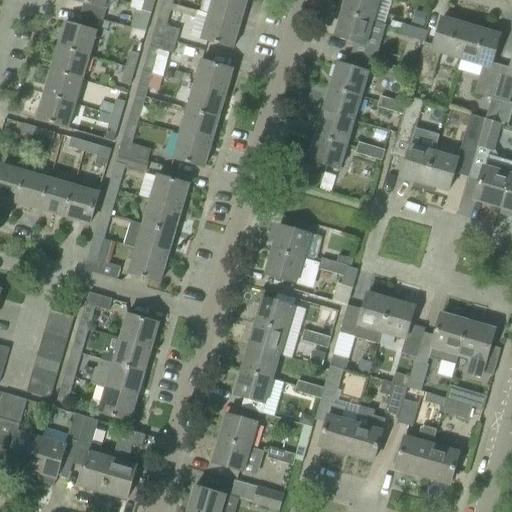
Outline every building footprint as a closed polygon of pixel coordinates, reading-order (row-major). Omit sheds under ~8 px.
[(102,10),(105,0),(71,0),(83,4),(79,15),(100,21),(102,10)] [(154,0),(144,0),(141,13),(141,15),(149,17),(150,14),(154,0)] [(245,0),(212,0),(208,16),(239,25),(247,0),(245,0)] [(344,0),(341,13),(372,22),(378,0),(344,0)] [(161,1),(151,36),(175,43),(179,31),(165,27),(171,4),(161,1)] [(134,11),(129,28),(145,33),(149,17),(141,15),(141,13),(134,11)] [(372,22),(341,13),(334,38),(365,47),(372,22)] [(239,25),(208,16),(200,40),(232,49),(239,25)] [(439,53),(461,59),(470,28),(469,28),(468,29),(456,26),(457,24),(441,20),(432,51),(422,48),(414,76),(431,81),(439,53)] [(57,48),(87,57),(94,33),(64,24),(57,48)] [(398,36),(411,39),(414,29),(401,25),(398,36)] [(473,94),(491,99),(499,70),(490,68),(499,36),(483,32),(483,33),(470,30),(471,28),(470,28),(461,59),(481,65),(473,94)] [(414,29),(411,39),(424,43),(427,33),(414,29)] [(151,36),(141,71),(151,74),(158,51),(172,55),(175,43),(151,36)] [(57,48),(50,72),(80,81),(87,57),(57,48)] [(129,52),(125,67),(134,70),(138,54),(129,52)] [(199,61),(192,85),(225,95),(232,70),(199,61)] [(499,70),(491,99),(507,104),(511,86),(511,61),(509,73),(499,70)] [(337,64),(329,88),(360,97),(368,73),(337,64)] [(134,70),(125,67),(120,84),(129,86),(134,70)] [(141,71),(134,95),(144,98),(151,74),(141,71)] [(50,72),(43,96),(73,105),(80,81),(50,72)] [(176,73),(173,80),(188,84),(190,77),(176,73)] [(192,85),(185,110),(218,120),(225,95),(192,85)] [(329,88),(322,113),(353,122),(360,97),(329,88)] [(134,95),(127,120),(137,123),(144,98),(134,95)] [(73,105),(43,96),(36,120),(66,129),(73,105)] [(380,97),(376,108),(389,112),(392,101),(380,97)] [(402,116),(396,136),(411,141),(412,141),(415,130),(423,102),(407,98),(405,105),(402,116)] [(115,100),(110,116),(120,119),(124,103),(115,100)] [(392,101),(389,112),(402,116),(405,105),(392,101)] [(185,110),(178,135),(211,144),(218,120),(185,110)] [(322,113),(315,137),(346,146),(353,122),(322,113)] [(469,115),(458,154),(472,158),(484,119),(469,115)] [(120,119),(110,116),(104,140),(112,142),(120,119)] [(484,119),(472,158),(485,162),(483,168),(480,181),(474,200),(486,204),(486,203),(499,206),(499,207),(500,208),(509,176),(510,176),(511,167),(511,163),(494,158),(495,153),(493,152),(492,149),(500,124),(484,119)] [(127,120),(117,153),(136,159),(147,162),(150,150),(131,145),(137,123),(127,120)] [(21,134),(35,138),(38,129),(24,125),(21,134)] [(38,129),(35,138),(41,140),(53,143),(55,134),(38,129)] [(406,160),(400,179),(413,183),(412,187),(422,191),(434,152),(438,137),(415,130),(412,141),(411,141),(410,145),(406,160)] [(211,144),(178,135),(171,159),(204,169),(211,144)] [(346,146),(315,137),(308,162),(339,171),(346,146)] [(68,148),(84,152),(86,144),(70,139),(68,148)] [(355,154),(367,158),(371,147),(358,143),(355,154)] [(86,144),(84,152),(97,156),(95,163),(106,166),(110,151),(86,144)] [(371,147),(367,158),(380,162),(384,151),(371,147)] [(434,152),(422,191),(433,194),(434,189),(447,193),(453,174),(458,159),(434,152)] [(114,165),(107,188),(117,191),(125,166),(133,169),(136,159),(117,153),(114,165)] [(0,170),(0,199),(16,204),(25,173),(1,166),(0,170)] [(501,208),(499,214),(511,217),(511,167),(510,176),(509,176),(500,208),(501,208)] [(16,204),(40,211),(49,180),(25,173),(16,204)] [(156,176),(149,200),(181,210),(188,185),(156,176)] [(40,211),(64,218),(73,187),(49,180),(40,211)] [(73,187),(64,218),(89,225),(98,194),(73,187)] [(107,188),(100,213),(110,216),(117,191),(107,188)] [(149,200),(142,225),(174,234),(181,210),(149,200)] [(100,213),(93,238),(103,240),(110,216),(100,213)] [(123,246),(135,250),(167,259),(174,234),(142,225),(130,221),(123,246)] [(279,226),(271,251),(301,259),(308,235),(279,226)] [(103,240),(93,238),(83,271),(116,280),(120,268),(107,264),(113,243),(103,240)] [(167,259),(135,250),(128,274),(159,284),(167,259)] [(317,269),(318,264),(301,259),(271,251),(264,275),(294,284),(298,270),(315,275),(317,269)] [(330,273),(333,262),(320,258),(318,264),(317,269),(324,272),(330,273)] [(343,277),(346,268),(346,266),(333,262),(330,273),(343,277)] [(88,293),(78,327),(88,330),(94,308),(108,312),(111,300),(88,293)] [(367,293),(355,332),(353,338),(354,338),(377,344),(381,334),(392,296),(381,293),(380,297),(367,293)] [(402,299),(392,296),(381,334),(404,341),(414,307),(401,303),(402,299)] [(262,298),(255,322),(286,331),(293,307),(262,298)] [(70,330),(74,318),(50,311),(47,323),(70,330)] [(126,315),(119,339),(151,349),(158,324),(126,315)] [(409,377),(406,387),(420,391),(428,364),(426,364),(427,359),(440,362),(440,361),(454,365),(456,357),(457,357),(467,324),(452,320),(452,319),(440,315),(429,354),(417,350),(414,358),(415,358),(415,361),(414,360),(409,377)] [(255,322),(248,347),(279,356),(286,331),(255,322)] [(43,334),(67,341),(70,330),(47,323),(43,334)] [(467,324),(457,357),(469,361),(466,373),(480,378),(493,331),(482,327),(481,328),(467,324)] [(78,327),(71,352),(81,355),(88,330),(78,327)] [(332,355),(347,360),(348,360),(354,338),(353,338),(355,332),(340,327),(332,355)] [(300,342),(313,345),(317,335),(304,331),(300,342)] [(43,334),(36,357),(60,364),(67,341),(43,334)] [(317,335),(313,345),(326,349),(330,338),(317,335)] [(119,339),(112,364),(144,373),(151,349),(119,339)] [(400,354),(414,358),(417,350),(403,345),(400,354)] [(0,346),(0,358),(5,360),(9,349),(0,346)] [(248,347),(240,371),(272,380),(279,356),(248,347)] [(71,352),(64,377),(74,379),(81,355),(71,352)] [(332,355),(329,366),(342,370),(345,370),(347,360),(332,355)] [(36,357),(33,369),(56,376),(60,364),(36,357)] [(112,364),(105,389),(137,398),(144,373),(112,364)] [(322,389),(319,399),(333,403),(342,370),(329,366),(323,389),(322,389)] [(33,369),(29,380),(53,387),(56,376),(33,369)] [(272,380),(240,371),(233,396),(264,405),(272,380)] [(391,384),(392,385),(393,384),(406,387),(409,377),(394,373),(391,384)] [(74,379),(64,377),(56,401),(66,404),(74,379)] [(53,387),(29,380),(26,392),(49,399),(53,387)] [(294,392),(307,396),(310,385),(297,381),(294,392)] [(384,414),(397,417),(406,387),(393,384),(392,385),(384,414)] [(448,384),(444,398),(470,406),(475,392),(448,384)] [(307,396),(319,399),(322,389),(310,385),(307,396)] [(406,387),(397,417),(395,422),(411,426),(417,403),(416,403),(420,391),(406,387)] [(137,398),(105,389),(98,413),(129,422),(137,398)] [(441,407),(444,398),(426,393),(424,402),(441,407)] [(0,401),(0,419),(6,422),(13,397),(2,394),(0,401)] [(13,397),(6,422),(18,425),(26,400),(13,397)] [(470,406),(444,398),(441,407),(440,411),(467,419),(470,406)] [(318,446),(345,454),(354,424),(339,420),(343,407),(331,404),(318,446)] [(354,424),(345,454),(372,462),(385,419),(373,415),(373,412),(359,408),(354,424)] [(66,439),(77,442),(85,417),(73,414),(66,439)] [(226,414),(219,439),(249,448),(256,423),(226,414)] [(77,487),(101,493),(111,458),(98,454),(100,445),(90,442),(96,421),(85,417),(77,442),(78,442),(72,464),(83,467),(77,487)] [(395,469),(422,477),(431,444),(432,444),(433,439),(435,431),(424,427),(416,432),(406,429),(395,469)] [(111,458),(101,493),(126,501),(136,466),(127,463),(132,446),(141,448),(145,436),(120,428),(116,441),(111,458)] [(7,466),(30,472),(40,438),(17,431),(7,466)] [(40,438),(30,472),(38,475),(37,482),(53,487),(55,480),(65,445),(40,438)] [(249,448),(219,439),(211,464),(242,473),(249,448)] [(431,444),(422,477),(449,484),(460,446),(433,439),(432,444),(431,444)] [(279,462),(282,452),(269,448),(266,459),(279,462)] [(292,466),(295,456),(282,452),(279,462),(292,466)] [(187,511),(220,511),(225,495),(195,486),(187,511)] [(256,487),(251,503),(260,505),(278,511),(279,511),(283,495),(282,495),(264,490),(256,487)]
